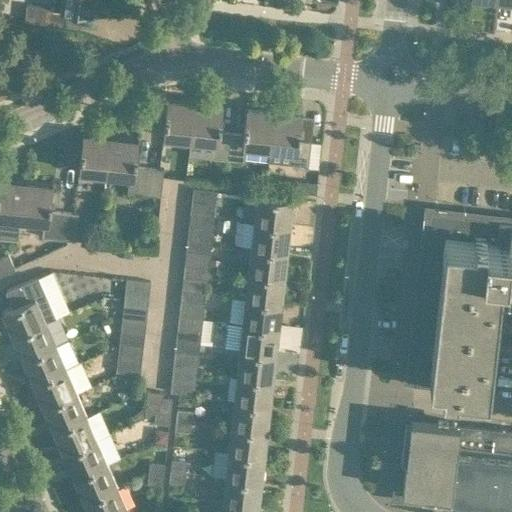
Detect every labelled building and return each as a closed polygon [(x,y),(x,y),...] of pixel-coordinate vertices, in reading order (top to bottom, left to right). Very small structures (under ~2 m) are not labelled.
[(95,0),(55,0),(54,7),(27,4),(26,20),(66,25),(68,10),(94,13),(95,0)] [(163,135),(190,138),(195,99),(167,95),(163,135)] [(212,157),(228,159),(231,131),(219,130),(223,102),(195,99),(190,138),(214,141),(212,157)] [(247,145),(270,147),(274,107),(247,104),(244,132),(231,131),(228,159),(245,161),(247,145)] [(270,147),(268,161),(292,163),(291,166),(308,168),(311,140),(299,139),(301,114),(302,111),(274,107),(270,147)] [(79,169),(106,172),(111,133),(83,130),(79,169)] [(128,191),(144,193),(147,165),(136,164),(139,136),(111,133),(106,172),(130,175),(128,191)] [(147,165),(144,193),(161,195),(164,167),(147,165)] [(0,227),(20,230),(21,219),(26,179),(0,175),(0,227)] [(43,237),(58,239),(61,211),(51,210),(54,182),(26,179),(21,219),(44,221),(43,237)] [(295,179),(293,191),(315,194),(316,182),(295,179)] [(193,187),(192,199),(216,202),(217,189),(193,187)] [(257,194),(254,220),(290,224),(293,198),(257,194)] [(192,199),(191,212),(214,215),(216,202),(192,199)] [(61,211),(58,239),(76,241),(79,213),(61,211)] [(191,212),(189,225),(213,227),(214,215),(191,212)] [(511,428),(446,421),(445,431),(409,427),(402,489),(511,500),(511,226),(500,225),(501,221),(433,214),(423,301),(414,383),(492,392),(505,272),(511,272),(511,428)] [(242,220),(240,244),(252,245),(287,249),(290,224),(254,220),(254,221),(242,220)] [(189,225),(188,238),(212,240),(213,227),(189,225)] [(188,238),(186,250),(210,253),(212,240),(188,238)] [(252,245),(249,271),(284,275),(287,249),(252,245)] [(186,250),(185,263),(209,266),(210,253),(186,250)] [(0,256),(0,274),(15,268),(9,253),(0,256)] [(185,263),(184,276),(207,278),(209,266),(185,263)] [(249,271),(246,297),(281,300),(284,275),(249,271)] [(14,305),(3,310),(13,334),(45,320),(47,319),(55,316),(38,276),(7,289),(14,305)] [(184,276),(182,288),(206,291),(207,278),(184,276)] [(126,278),(125,291),(149,293),(151,280),(126,278)] [(182,288),(181,301),(205,304),(206,291),(182,288)] [(125,291),(124,304),(148,307),(149,293),(125,291)] [(232,296),(229,321),(278,326),(281,300),(248,297),(246,297),(232,295),(232,296)] [(181,301),(179,314),(203,316),(205,304),(181,301)] [(124,304),(122,317),(146,320),(148,307),(124,304)] [(179,314),(178,327),(202,329),(203,316),(179,314)] [(122,317),(121,331),(145,333),(146,320),(122,317)] [(45,320),(13,334),(24,357),(55,343),(45,320)] [(227,320),(224,346),(240,348),(276,352),(278,326),(229,321),(227,320)] [(178,327),(177,339),(200,342),(202,329),(178,327)] [(121,331),(119,344),(143,346),(145,333),(121,331)] [(55,343),(24,357),(34,381),(65,367),(68,366),(78,361),(68,338),(57,343),(55,343)] [(177,339),(175,352),(199,355),(200,342),(177,339)] [(119,344),(118,357),(142,360),(143,346),(119,344)] [(240,348),(237,373),(273,377),(276,352),(240,348)] [(175,352),(174,365),(197,367),(199,355),(175,352)] [(142,360),(118,357),(116,370),(140,373),(142,360)] [(174,365),(172,377),(196,380),(197,367),(174,365)] [(65,367),(34,381),(44,405),(76,391),(65,367)] [(237,373),(235,399),(270,403),(273,377),(237,373)] [(196,380),(172,377),(171,390),(195,393),(196,380)] [(148,390),(145,416),(155,411),(170,413),(171,397),(162,396),(163,391),(148,390)] [(76,391),(44,405),(54,428),(86,415),(76,391)] [(235,399),(232,424),(267,428),(270,403),(235,399)] [(177,408),(176,419),(191,420),(192,410),(177,408)] [(170,413),(155,411),(154,422),(169,423),(170,413)] [(86,415),(54,428),(64,452),(96,438),(86,415)] [(176,419),(175,429),(189,431),(191,420),(176,419)] [(232,424),(229,449),(264,453),(267,428),(232,424)] [(155,433),(154,441),(166,443),(167,430),(159,429),(155,433)] [(96,438),(64,452),(75,475),(106,462),(96,438)] [(229,449),(226,475),(261,479),(264,453),(229,449)] [(171,459),(170,469),(185,471),(186,460),(171,459)] [(150,461),(149,472),(164,473),(165,463),(164,463),(150,461)] [(106,462),(75,475),(85,499),(116,485),(106,462)] [(170,469),(169,480),(184,481),(185,471),(170,469)] [(149,472),(147,482),(162,484),(164,473),(149,472)] [(226,475),(223,501),(258,505),(261,479),(226,475)] [(128,511),(116,485),(85,499),(90,511),(128,511)] [(257,511),(258,505),(223,501),(222,511),(257,511)]
